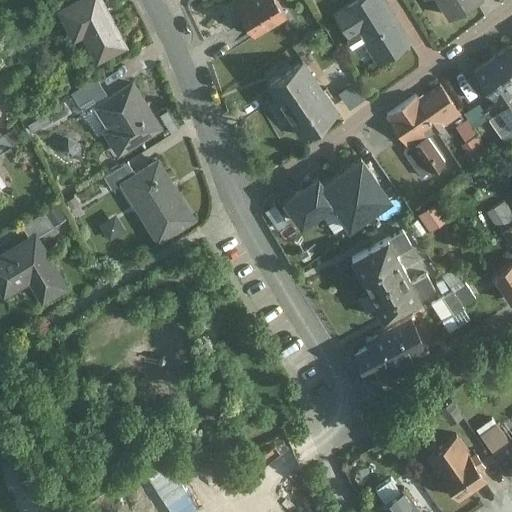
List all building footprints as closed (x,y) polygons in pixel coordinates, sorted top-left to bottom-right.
[(129,49),(102,0),(81,0),(57,12),(74,45),(84,40),(98,65),(129,49)] [(276,0),(245,0),(237,5),(255,35),(286,16),(276,0)] [(410,42),(385,0),(362,0),(335,17),(350,39),(361,33),(377,61),(410,42)] [(481,0),(437,0),(451,22),(483,3),(481,0)] [(511,43),(474,70),(498,103),(485,112),(506,141),(511,137),(511,43)] [(303,60),(268,84),(302,135),(337,111),(303,60)] [(98,107),(109,100),(96,79),(71,95),(79,108),(93,100),(98,107)] [(354,79),(338,90),(348,105),(364,94),(354,79)] [(163,130),(133,84),(109,100),(98,107),(95,110),(107,129),(102,132),(119,160),(163,130)] [(441,86),(420,100),(430,115),(431,118),(428,120),(435,132),(458,116),(454,110),(456,108),(441,86)] [(417,96),(388,115),(408,145),(411,148),(414,146),(427,137),(435,132),(428,120),(431,118),(430,115),(420,100),(417,96)] [(4,137),(0,139),(0,153),(10,147),(4,137)] [(323,184),(322,184),(333,201),(348,223),(349,225),(351,223),(387,198),(389,197),(388,195),(387,195),(362,159),(361,157),(359,158),(348,166),(346,168),(337,174),(335,175),(336,175),(323,184)] [(197,222),(160,160),(136,176),(120,185),(121,187),(158,245),(197,222)] [(120,185),(136,176),(129,164),(105,179),(113,193),(121,187),(120,185)] [(430,229),(449,217),(438,199),(419,211),(430,229)] [(23,228),(32,241),(38,238),(55,230),(45,215),(23,228)] [(511,224),(502,231),(511,246),(511,224)] [(388,237),(352,257),(368,287),(405,267),(397,254),(388,237)] [(32,241),(0,259),(0,297),(3,302),(30,286),(43,308),(71,291),(38,238),(32,241)] [(511,260),(492,274),(510,300),(511,299),(511,260)] [(405,267),(368,287),(384,317),(421,298),(412,282),(405,267)] [(368,346),(355,353),(357,356),(368,378),(414,354),(418,352),(420,355),(422,356),(429,352),(411,316),(366,341),(368,346)] [(477,426),(492,451),(508,441),(494,417),(477,426)] [(451,426),(421,448),(457,497),(487,475),(451,426)] [(377,511),(420,511),(400,482),(371,502),(377,511)]
